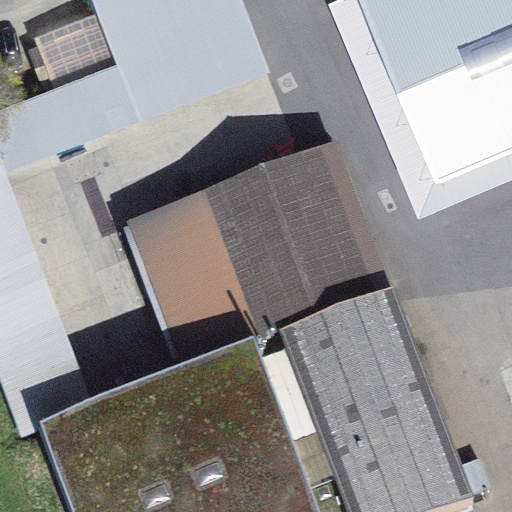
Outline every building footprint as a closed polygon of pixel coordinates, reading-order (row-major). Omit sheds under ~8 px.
[(408,0),(326,0),(340,30),(410,3),(408,0)] [(221,167),(231,195),(296,170),(286,143),(221,167)] [(137,232),(189,370),(356,306),(304,169),(137,232)] [(0,219),(0,353),(44,337),(0,219)] [(464,511),(472,509),(393,299),(38,432),(68,511),(464,511)]
